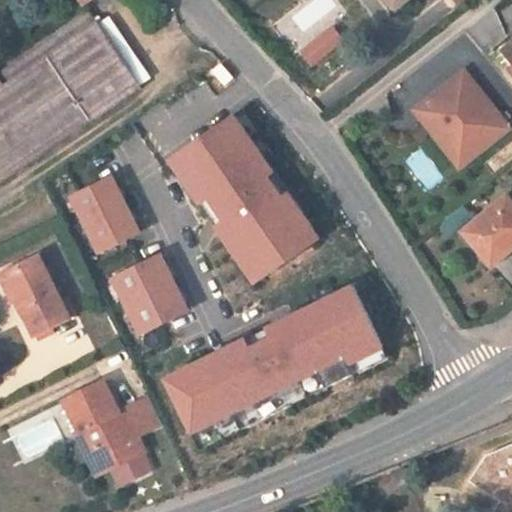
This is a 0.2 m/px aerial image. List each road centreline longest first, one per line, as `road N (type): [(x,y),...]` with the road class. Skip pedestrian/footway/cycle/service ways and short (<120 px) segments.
road 1 (unclassified): [(187,0),(257,75),(386,247),(475,398)]
road 2 (secondary): [(199,511),(475,398)]
